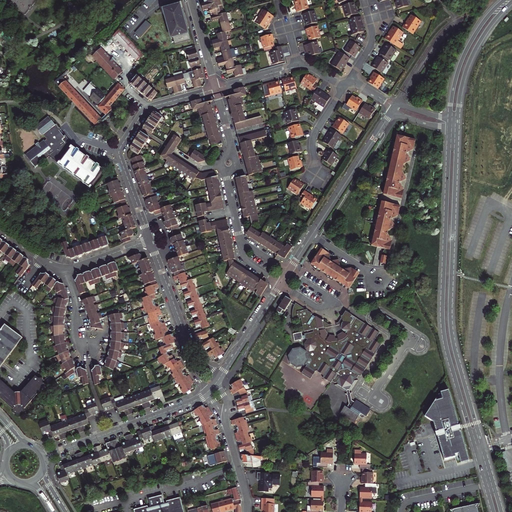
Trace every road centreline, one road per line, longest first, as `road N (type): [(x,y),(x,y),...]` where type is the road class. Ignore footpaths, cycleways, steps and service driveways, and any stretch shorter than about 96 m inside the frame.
road 1 (tertiary): [(449,128),(443,333),(485,484)]
road 2 (tertiary): [(493,482),(451,334),(456,129)]
road 3 (residential): [(208,390),(64,449)]
road 4 (residential): [(386,118),(311,235)]
road 5 (residential): [(343,87),(300,65),(215,88)]
road 6 (tertiary): [(503,0),(465,50),(449,118)]
road 7 (tertiary): [(457,119),(470,58),(511,1)]
